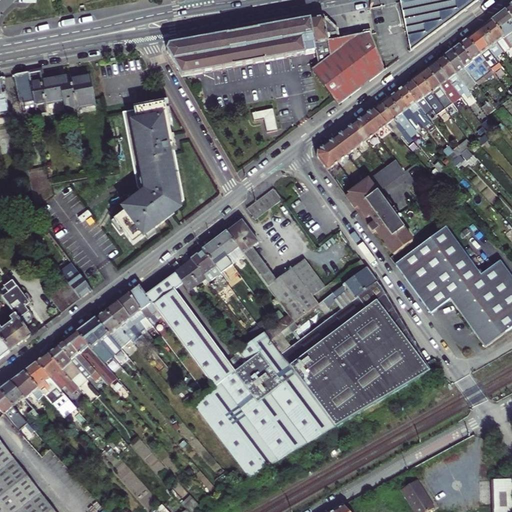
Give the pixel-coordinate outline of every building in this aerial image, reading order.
[(406,25),(412,50),(479,0),(478,0),(410,0),(402,2),(406,25)] [(511,17),(507,10),(492,21),(506,39),(511,35),(511,17)] [(311,21),(316,51),(318,65),(330,58),(324,18),(311,21)] [(337,30),(324,18),(330,58),(318,65),(311,70),(333,99),(338,106),(386,70),(371,34),(364,35),(339,41),(337,30)] [(306,54),(316,51),(311,21),(171,46),(168,51),(183,77),(199,74),(306,55),(306,54)] [(492,21),(484,27),(499,47),(504,43),(511,51),(511,46),(506,39),(492,21)] [(484,27),(476,33),(489,50),(495,45),(503,56),(505,55),(499,47),(484,27)] [(468,39),(486,63),(490,60),(489,58),(491,57),(494,62),(493,63),(501,74),(505,71),(489,50),(476,33),(468,39)] [(496,75),(486,63),(468,39),(460,45),(478,69),(484,66),(493,77),(496,75)] [(460,45),(452,51),(472,78),(474,81),(480,76),(484,82),(483,83),(487,89),(491,86),(478,69),(460,45)] [(472,78),(452,51),(444,58),(464,84),(472,78)] [(444,58),(436,63),(453,87),(458,84),(474,105),(477,102),(464,84),(444,58)] [(462,98),(453,87),(436,63),(427,70),(446,94),(450,99),(454,104),(462,98)] [(420,75),(438,99),(446,94),(427,70),(420,75)] [(38,116),(48,114),(46,104),(64,101),(66,111),(77,109),(72,79),(71,77),(44,82),(42,71),(30,73),(35,102),(36,106),(38,116)] [(35,102),(30,73),(15,76),(21,105),(23,105),(35,102)] [(72,79),(77,109),(97,105),(91,75),(72,79)] [(412,81),(432,109),(436,113),(438,116),(446,110),(442,105),(438,99),(420,75),(412,81)] [(432,109),(412,81),(404,87),(422,112),(427,108),(429,111),(432,109)] [(0,115),(9,113),(5,95),(1,95),(0,87),(0,115)] [(432,124),(422,112),(404,87),(396,93),(415,117),(419,122),(421,121),(427,128),(432,124)] [(389,98),(407,120),(411,117),(413,119),(415,117),(396,93),(389,98)] [(442,105),(446,102),(450,99),(446,94),(438,99),(442,105)] [(389,98),(381,104),(412,140),(419,135),(407,120),(389,98)] [(450,99),(446,102),(455,114),(459,111),(454,104),(450,99)] [(389,126),(399,138),(402,135),(411,145),(414,142),(412,140),(381,104),(374,110),(389,126)] [(185,201),(166,105),(123,114),(137,189),(147,200),(138,207),(140,210),(118,226),(134,246),(167,220),(164,217),(185,201)] [(273,110),(251,114),(253,122),(264,120),(266,134),(276,132),(273,110)] [(389,126),(374,110),(364,117),(377,135),(389,126)] [(438,116),(436,113),(432,116),(438,123),(441,121),(438,116)] [(318,158),(328,172),(377,135),(364,117),(319,151),(318,158)] [(454,163),(459,158),(454,153),(447,158),(452,164),(454,163)] [(369,181),(346,197),(356,210),(378,193),(405,173),(396,161),(369,181)] [(435,178),(441,173),(436,168),(430,172),(435,178)] [(53,197),(50,181),(32,185),(37,209),(53,197)] [(274,189),(246,208),(255,221),(282,201),(274,189)] [(378,193),(356,210),(367,225),(368,227),(372,225),(368,219),(387,205),(378,193)] [(372,225),(368,227),(373,234),(377,231),(394,255),(413,242),(396,218),(400,215),(390,202),(387,205),(368,219),(372,225)] [(454,213),(461,207),(458,203),(451,208),(454,213)] [(228,233),(239,249),(247,259),(289,315),(265,333),(271,342),(281,335),(320,305),(313,297),(293,270),(278,282),(253,249),(260,244),(243,222),(228,233)] [(447,229),(396,265),(430,312),(448,298),(483,347),(511,325),(511,279),(500,262),(481,276),(447,229)] [(216,242),(227,257),(239,249),(228,233),(216,242)] [(204,251),(215,266),(227,257),(216,242),(204,251)] [(192,262),(204,278),(217,268),(215,266),(204,251),(191,261),(192,262)] [(22,259),(17,263),(23,272),(28,268),(22,259)] [(362,260),(353,266),(342,275),(348,283),(368,269),(362,260)] [(306,261),(293,270),(313,297),(326,288),(306,261)] [(170,267),(176,275),(184,285),(189,292),(206,280),(204,278),(192,262),(183,270),(177,262),(170,267)] [(68,284),(81,301),(93,292),(75,268),(73,266),(61,274),(68,284)] [(368,269),(348,283),(326,301),(336,315),(378,283),(368,269)] [(176,275),(147,297),(155,307),(175,292),(184,285),(176,275)] [(0,292),(0,295),(16,316),(24,327),(28,325),(32,317),(25,309),(32,303),(26,296),(24,297),(17,288),(17,289),(12,283),(0,292)] [(227,360),(175,292),(155,307),(159,313),(213,385),(215,388),(195,404),(248,474),(400,390),(420,378),(431,372),(380,303),(388,296),(378,283),(336,315),(292,349),(282,357),(271,342),(265,333),(239,353),(248,364),(237,373),(227,360)] [(62,315),(81,301),(68,284),(50,297),(62,315)] [(129,295),(148,320),(159,313),(155,307),(147,297),(140,287),(129,295)] [(153,327),(148,320),(129,295),(118,303),(136,327),(143,336),(150,345),(155,341),(147,331),(153,327)] [(136,327),(118,303),(106,313),(133,343),(138,339),(132,330),(136,327)] [(106,313),(96,320),(139,371),(150,361),(133,343),(106,313)] [(0,339),(10,353),(32,337),(24,327),(16,316),(11,320),(13,323),(2,332),(0,329),(0,339)] [(96,320),(87,327),(94,335),(93,336),(131,379),(139,371),(96,320)] [(94,335),(87,327),(77,334),(123,386),(131,379),(93,336),(94,335)] [(132,330),(138,339),(143,336),(136,327),(132,330)] [(77,334),(69,340),(73,346),(73,348),(109,386),(126,406),(134,398),(123,386),(77,334)] [(292,349),(281,335),(271,342),(282,357),(292,349)] [(0,360),(10,353),(0,339),(0,360)] [(69,340),(59,348),(77,368),(81,366),(90,375),(88,377),(102,393),(109,386),(73,348),(73,346),(69,340)] [(59,348),(48,356),(72,382),(82,374),(77,368),(59,348)] [(36,365),(50,380),(58,374),(62,377),(62,379),(75,393),(79,390),(72,382),(48,356),(36,365)] [(437,364),(434,359),(428,363),(432,368),(437,364)] [(50,380),(36,365),(25,374),(40,391),(46,387),(59,402),(65,397),(61,392),(57,387),(50,380)] [(11,384),(25,400),(33,394),(40,402),(43,399),(44,401),(47,399),(40,391),(25,374),(18,379),(11,384)] [(82,374),(72,382),(79,390),(89,382),(82,374)] [(62,383),(57,387),(61,392),(66,388),(62,383)] [(39,416),(25,400),(11,384),(5,389),(0,392),(0,393),(19,415),(24,410),(28,415),(31,414),(33,417),(35,415),(37,417),(39,416)] [(32,429),(19,415),(0,393),(0,411),(19,432),(25,427),(29,432),(32,429)] [(0,511),(54,511),(0,443),(0,511)] [(511,511),(511,479),(494,480),(495,511),(511,511)] [(426,511),(433,508),(417,481),(401,491),(413,511),(426,511)]
